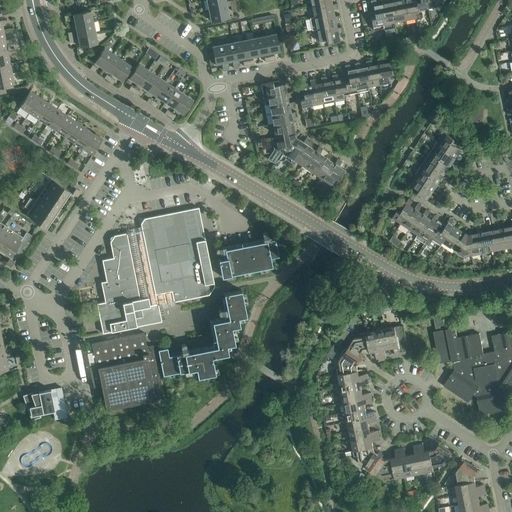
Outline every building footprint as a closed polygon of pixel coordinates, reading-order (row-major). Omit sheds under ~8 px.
[(225,0),(207,0),(209,10),(227,7),(225,0)] [(332,6),(332,5),(330,0),(310,0),(312,6),(319,4),(320,8),(332,6)] [(374,12),(370,12),(373,30),(383,28),(381,17),(385,16),(383,4),(382,4),(377,5),(375,0),(371,1),(372,7),(373,6),(374,12)] [(387,3),(385,0),(380,0),(382,4),(383,4),(385,16),(381,17),(383,28),(384,29),(395,27),(394,22),(392,14),(396,13),(394,2),(393,2),(387,3)] [(392,0),(393,2),(394,2),(396,13),(392,14),(394,22),(405,20),(403,12),(408,11),(405,0),(402,0),(398,1),(397,0),(392,0)] [(405,0),(408,11),(403,12),(405,20),(419,17),(418,10),(415,0),(405,0)] [(415,0),(418,10),(428,8),(426,0),(415,0)] [(334,18),(334,16),(333,10),(338,8),(337,4),(332,5),(332,6),(320,8),(319,4),(312,6),(314,17),(322,16),(323,20),(334,18)] [(212,21),(229,18),(227,7),(209,10),(212,21)] [(91,11),(73,14),(76,25),(93,22),(91,11)] [(291,13),(284,14),(285,23),(293,21),(291,13)] [(314,17),(309,18),(311,30),(316,29),(324,28),(325,32),(337,29),(336,28),(335,21),(340,20),(339,15),(334,16),(334,18),(323,20),(322,16),(314,17)] [(93,22),(76,25),(78,36),(95,32),(93,22)] [(293,24),(286,25),(288,33),(294,32),(293,24)] [(327,44),(339,41),(337,33),(343,32),(342,27),(336,28),(337,29),(325,32),(324,28),(316,29),(319,41),(326,40),(327,44)] [(80,47),(97,44),(95,32),(78,36),(80,47)] [(280,51),(276,34),(265,36),(269,53),(280,51)] [(298,35),(290,37),(292,45),(300,43),(298,35)] [(269,53),(265,36),(255,38),(258,55),(269,53)] [(258,55),(255,38),(244,41),(247,57),(258,55)] [(247,57),(244,41),(233,43),(237,59),(247,57)] [(6,42),(0,43),(0,54),(8,52),(6,42)] [(208,55),(210,65),(220,63),(222,64),(223,70),(228,69),(227,62),(231,61),(232,62),(234,68),(239,67),(237,59),(233,43),(212,47),(213,54),(208,55)] [(104,48),(94,62),(104,68),(113,54),(104,48)] [(0,65),(10,63),(8,52),(0,54),(0,65)] [(113,54),(104,68),(113,74),(122,60),(113,54)] [(391,86),(389,74),(393,74),(391,62),(383,63),(382,58),(377,59),(378,64),(379,64),(382,76),(377,77),(379,84),(380,88),(391,86)] [(122,81),(132,66),(122,60),(113,74),(122,81)] [(378,64),(372,66),(371,60),(366,61),(367,67),(368,66),(370,78),(366,79),(368,87),(379,84),(377,77),(382,76),(379,64),(378,64)] [(355,63),(356,69),(357,69),(359,80),(355,81),(357,93),(369,91),(368,87),(366,79),(370,78),(368,66),(367,67),(361,68),(359,62),(355,63)] [(10,63),(0,65),(0,76),(13,74),(10,63)] [(138,64),(129,78),(138,84),(148,70),(138,64)] [(357,69),(356,69),(351,70),(349,64),(345,65),(346,71),(347,71),(348,76),(344,77),(344,78),(347,91),(343,92),(344,96),(357,93),(355,81),(359,80),(357,69)] [(148,70),(138,84),(147,90),(157,76),(148,70)] [(0,87),(15,85),(13,74),(0,76),(0,87)] [(344,99),(344,96),(343,92),(347,91),(344,78),(338,80),(337,74),(332,75),(333,81),(334,80),(337,92),(332,93),(334,101),(344,99)] [(157,76),(147,90),(156,96),(166,82),(157,76)] [(321,78),(322,83),(323,83),(325,94),(321,95),(323,103),(334,101),(332,93),(337,92),(334,80),(333,81),(327,82),(326,77),(321,78)] [(322,83),(316,84),(314,79),(310,80),(311,85),(312,85),(314,97),(310,97),(312,105),(323,103),(321,95),(325,94),(323,83),(322,83)] [(278,81),(261,84),(263,94),(274,92),(275,96),(287,94),(287,93),(286,88),(291,86),(290,82),(284,83),(285,84),(279,85),(278,81)] [(312,85),(311,85),(306,86),(305,81),(300,82),(301,87),(302,87),(303,93),(299,93),(301,107),(312,105),(310,97),(314,97),(312,85)] [(166,82),(156,96),(165,102),(175,88),(166,82)] [(175,88),(165,102),(174,108),(184,94),(175,88)] [(30,91),(20,106),(29,113),(39,97),(30,91)] [(274,92),(263,94),(265,104),(269,104),(276,102),(277,106),(289,104),(289,103),(288,98),(293,97),(292,92),(287,93),(287,94),(275,96),(274,92)] [(184,114),(193,100),(184,94),(174,108),(184,114)] [(38,119),(48,103),(39,97),(29,113),(38,119)] [(291,114),(291,113),(290,108),(295,107),(294,102),(289,103),(289,104),(277,106),(276,102),(269,104),(271,114),(278,112),(279,116),(291,114)] [(48,103),(38,119),(47,125),(57,109),(48,103)] [(360,108),(362,115),(369,114),(367,106),(360,108)] [(56,130),(66,115),(57,109),(47,125),(56,130)] [(355,109),(348,111),(350,118),(357,116),(355,109)] [(292,118),(297,117),(296,112),(291,113),(291,114),(279,116),(278,112),(271,114),(273,124),(280,122),(281,126),(293,124),(292,118)] [(66,115),(56,130),(65,136),(75,121),(66,115)] [(313,117),(305,119),(306,127),(315,125),(313,117)] [(74,142),(84,127),(75,121),(65,136),(74,142)] [(293,124),(281,126),(280,122),(273,124),(276,138),(295,134),(293,124)] [(84,127),(74,142),(83,148),(93,133),(84,127)] [(444,132),(438,141),(448,148),(446,151),(456,158),(462,149),(457,146),(459,142),(444,132)] [(92,155),(103,139),(93,133),(83,148),(92,155)] [(272,138),(274,149),(268,159),(274,163),(278,162),(279,161),(288,147),(292,149),(298,139),(296,137),(295,134),(276,138),(272,138)] [(298,139),(292,149),(288,147),(279,161),(280,161),(284,161),(285,159),(290,162),(293,159),(297,152),(300,155),(307,145),(306,144),(298,139)] [(317,151),(316,151),(310,147),(313,142),(309,140),(306,144),(307,145),(300,155),(297,152),(293,159),(302,165),(306,159),(310,161),(317,151)] [(438,141),(432,149),(442,156),(440,160),(450,166),(456,158),(446,151),(448,148),(438,141)] [(326,158),(325,157),(320,153),(323,149),(319,146),(316,151),(317,151),(310,161),(306,159),(302,165),(312,171),(316,165),(319,168),(326,158)] [(432,149),(427,158),(437,165),(434,168),(445,175),(450,166),(440,160),(442,156),(432,149)] [(334,163),(329,160),(332,155),(328,152),(325,157),(326,158),(319,168),(316,165),(312,171),(321,178),(325,171),(329,174),(335,164),(334,163)] [(427,158),(421,166),(431,173),(429,177),(439,183),(445,175),(434,168),(437,165),(427,158)] [(331,184),(335,178),(338,180),(345,170),(339,166),(342,161),(337,159),(334,163),(335,164),(329,174),(325,171),(321,178),(331,184)] [(44,166),(39,173),(43,176),(48,169),(44,166)] [(421,166),(415,175),(425,181),(423,185),(433,192),(439,183),(429,177),(431,173),(421,166)] [(275,168),(271,174),(273,175),(279,179),(282,175),(283,173),(275,168)] [(77,196),(80,191),(49,170),(45,175),(50,178),(35,201),(30,198),(24,206),(29,210),(26,215),(44,227),(69,191),(77,196)] [(415,175),(410,183),(419,190),(417,194),(428,201),(433,192),(423,185),(425,181),(415,175)] [(301,182),(294,177),(290,184),(297,189),(301,182)] [(415,209),(414,208),(410,205),(413,201),(409,198),(406,203),(407,203),(404,208),(400,205),(392,217),(401,223),(405,216),(409,219),(415,209)] [(424,214),(423,214),(419,211),(422,206),(418,204),(414,208),(415,209),(409,219),(405,216),(401,223),(399,226),(407,232),(410,229),(414,222),(417,224),(424,214)] [(141,224),(142,230),(151,273),(159,271),(162,282),(170,280),(178,278),(182,300),(209,295),(215,286),(199,207),(144,218),(141,224)] [(432,220),(431,219),(427,217),(430,212),(426,209),(423,214),(424,214),(417,224),(414,222),(410,229),(418,234),(422,228),(426,230),(432,220)] [(0,248),(10,255),(5,263),(10,267),(31,235),(26,232),(23,237),(0,222),(3,217),(0,214),(0,248)] [(418,234),(416,237),(425,243),(431,234),(434,236),(441,226),(436,222),(439,218),(435,215),(431,219),(432,220),(426,230),(422,228),(418,234)] [(431,234),(425,243),(428,245),(429,246),(433,240),(440,245),(443,242),(447,235),(450,238),(457,228),(452,224),(455,219),(450,217),(447,222),(448,222),(445,227),(442,224),(441,226),(434,236),(431,234)] [(511,246),(511,226),(504,228),(506,240),(502,240),(504,248),(511,246)] [(455,250),(465,233),(457,228),(450,238),(447,235),(443,242),(455,250)] [(502,240),(506,240),(504,228),(493,230),(495,242),(491,243),(493,250),(504,248),(502,240)] [(138,287),(141,302),(142,307),(158,304),(165,303),(173,301),(171,291),(155,295),(151,273),(142,230),(133,232),(127,233),(138,287)] [(493,250),(491,243),(495,242),(493,230),(482,233),(484,244),(480,245),(482,252),(493,250)] [(114,235),(110,242),(113,258),(114,257),(118,279),(120,290),(138,287),(127,233),(114,235)] [(474,246),(472,234),(468,235),(465,233),(455,250),(464,256),(471,254),(470,247),(474,246)] [(480,245),(484,244),(482,233),(472,234),(474,246),(470,247),(471,254),(482,252),(480,245)] [(218,259),(222,277),(226,276),(272,266),(271,258),(279,257),(275,239),(233,247),(234,250),(228,251),(229,253),(226,254),(226,257),(218,259)] [(102,260),(106,281),(118,279),(114,257),(113,258),(102,260)] [(159,271),(151,273),(155,295),(171,291),(172,291),(170,280),(162,282),(159,271)] [(171,291),(173,301),(173,302),(182,300),(178,278),(170,280),(172,291),(171,291)] [(118,279),(106,281),(104,281),(101,282),(104,299),(121,295),(120,290),(118,279)] [(121,295),(104,299),(105,302),(105,303),(114,301),(115,305),(119,304),(119,306),(141,302),(138,287),(120,290),(121,295)] [(229,318),(217,321),(218,323),(216,324),(217,329),(214,330),(216,339),(219,339),(220,345),(219,345),(219,347),(235,344),(232,327),(240,326),(238,317),(247,316),(241,290),(224,294),(229,318)] [(105,302),(97,303),(103,333),(107,332),(106,324),(118,321),(116,313),(121,312),(119,306),(119,304),(115,305),(114,301),(105,303),(105,302)] [(138,326),(135,308),(142,307),(141,302),(119,306),(121,312),(116,313),(118,321),(129,319),(131,328),(138,326)] [(162,321),(158,304),(142,307),(135,308),(138,326),(162,321)] [(508,308),(502,309),(504,317),(510,316),(508,308)] [(442,315),(433,317),(436,329),(445,328),(442,315)] [(131,328),(129,319),(118,321),(120,330),(131,328)] [(106,324),(107,332),(120,330),(118,321),(106,324)] [(511,331),(492,335),(495,351),(483,353),(479,333),(457,337),(455,328),(460,327),(459,321),(450,323),(450,328),(434,331),(440,363),(453,360),(454,367),(454,369),(444,385),(469,402),(474,394),(477,396),(480,414),(507,409),(504,391),(506,388),(511,391),(511,331)] [(375,331),(366,332),(370,352),(375,351),(376,359),(381,358),(376,330),(375,326),(374,327),(375,331)] [(376,326),(375,326),(376,330),(381,358),(386,357),(384,349),(389,348),(385,329),(377,330),(376,326)] [(394,348),(395,355),(400,354),(400,352),(405,351),(406,353),(401,326),(395,327),(385,329),(389,348),(394,348)] [(106,408),(106,410),(156,399),(164,398),(153,345),(147,347),(144,332),(91,343),(96,366),(89,367),(93,388),(101,386),(105,405),(106,408)] [(364,358),(362,356),(364,353),(370,352),(366,332),(360,334),(361,337),(354,338),(346,350),(362,360),(364,358)] [(338,337),(335,342),(341,345),(344,341),(338,337)] [(335,342),(331,349),(337,352),(341,346),(335,342)] [(217,356),(215,349),(211,350),(210,348),(169,356),(167,348),(158,350),(163,375),(196,369),(198,377),(215,373),(212,357),(217,356)] [(357,365),(359,362),(361,363),(362,360),(346,350),(339,361),(340,368),(337,368),(338,374),(358,371),(357,365)] [(0,372),(8,371),(6,359),(0,360),(0,372)] [(367,374),(359,375),(358,371),(338,374),(340,383),(336,384),(336,385),(368,378),(367,374)] [(361,385),(369,383),(368,378),(336,385),(337,385),(340,385),(342,393),(362,389),(361,385)] [(50,389),(50,390),(40,392),(38,392),(32,394),(32,393),(32,392),(23,395),(31,420),(41,417),(41,416),(40,416),(39,414),(43,413),(43,414),(44,413),(53,411),(55,419),(68,417),(62,387),(50,389)] [(371,393),(363,394),(362,389),(342,393),(343,402),(340,403),(372,397),(371,393)] [(365,404),(372,402),(372,397),(340,403),(340,404),(344,404),(345,412),(366,408),(365,404)] [(347,421),(343,421),(343,422),(347,422),(375,416),(374,411),(367,413),(366,408),(346,412),(347,421)] [(347,422),(343,422),(344,423),(348,423),(349,431),(369,427),(368,422),(376,421),(375,416),(347,422)] [(351,440),(347,440),(347,441),(351,441),(379,435),(378,430),(370,432),(369,427),(349,431),(351,440)] [(351,441),(347,441),(347,442),(351,442),(353,450),(373,446),(372,441),(380,440),(379,435),(351,441)] [(439,469),(439,466),(445,465),(453,453),(437,442),(435,445),(437,446),(435,449),(429,451),(433,471),(439,469)] [(424,452),(423,444),(418,445),(425,476),(426,476),(425,472),(433,471),(429,451),(424,452)] [(413,446),(415,453),(410,454),(414,474),(423,473),(424,477),(425,476),(418,445),(413,446)] [(354,456),(358,455),(359,462),(370,470),(381,454),(379,452),(377,454),(374,452),(373,446),(353,450),(354,456)] [(406,455),(404,447),(399,448),(406,480),(407,480),(406,476),(414,474),(410,454),(406,455)] [(395,449),(396,457),(392,458),(396,478),(404,476),(405,480),(406,480),(399,448),(395,449)] [(382,477),(389,476),(389,479),(396,478),(392,458),(386,459),(383,457),(384,456),(381,454),(370,470),(382,477)] [(474,475),(476,472),(478,473),(480,471),(464,460),(456,472),(457,478),(454,479),(455,485),(475,481),(474,475)] [(484,484),(476,486),(475,481),(455,485),(457,493),(453,494),(454,496),(485,489),(484,484)] [(478,495),(486,494),(485,489),(454,496),(457,496),(459,504),(479,500),(478,495)] [(488,503),(480,505),(479,500),(459,504),(460,511),(468,511),(489,508),(488,503)]
